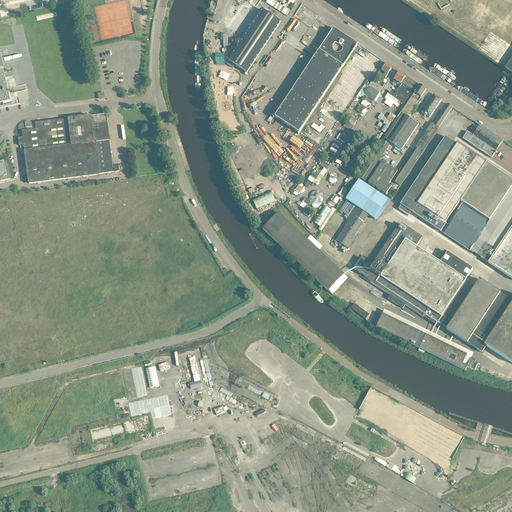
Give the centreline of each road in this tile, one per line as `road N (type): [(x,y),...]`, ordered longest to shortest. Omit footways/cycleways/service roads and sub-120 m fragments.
road 1 (unclassified): [(262,298),(217,244),(182,174),(155,87),(163,0)]
road 2 (unclassified): [(511,443),(468,432),(374,383),(262,298)]
road 3 (unclassified): [(0,383),(209,330),(262,298)]
road 4 (unclassified): [(305,0),(489,123),(511,128)]
road 5 (unknown): [(9,130),(26,182),(117,171),(116,104)]
